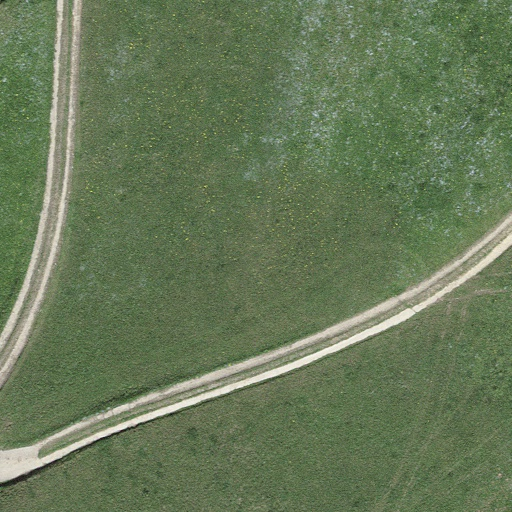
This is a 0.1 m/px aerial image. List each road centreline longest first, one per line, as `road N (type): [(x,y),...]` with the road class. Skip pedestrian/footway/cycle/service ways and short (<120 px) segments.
road 1 (track): [(0,464),(59,448),(421,301),(511,230)]
road 2 (track): [(56,0),(51,227),(29,303),(0,353)]
